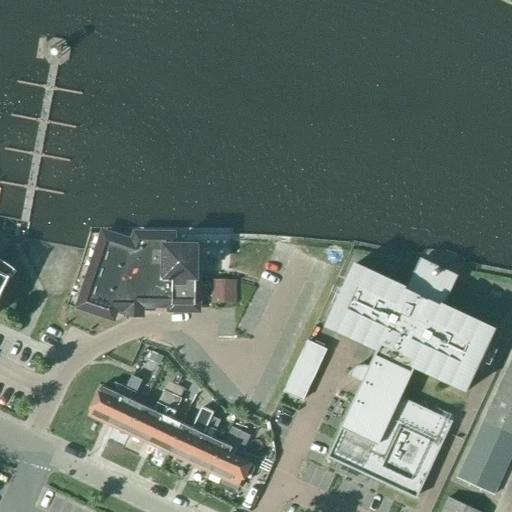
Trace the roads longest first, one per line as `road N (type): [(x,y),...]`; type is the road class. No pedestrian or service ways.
road 1 (residential): [(50,399),(87,354),(129,329),(200,332),(248,381),(306,258)]
road 2 (unclassified): [(170,511),(28,444)]
